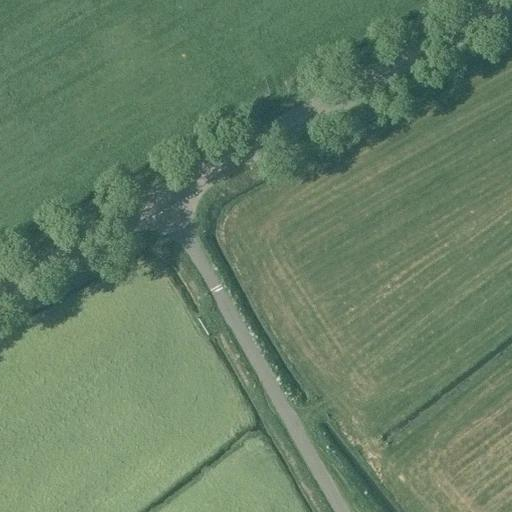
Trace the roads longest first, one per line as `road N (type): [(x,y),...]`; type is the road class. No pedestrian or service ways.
road 1 (secondary): [(164,197),(511,2)]
road 2 (unclassified): [(340,511),(164,197)]
road 3 (secondary): [(0,290),(164,197)]
